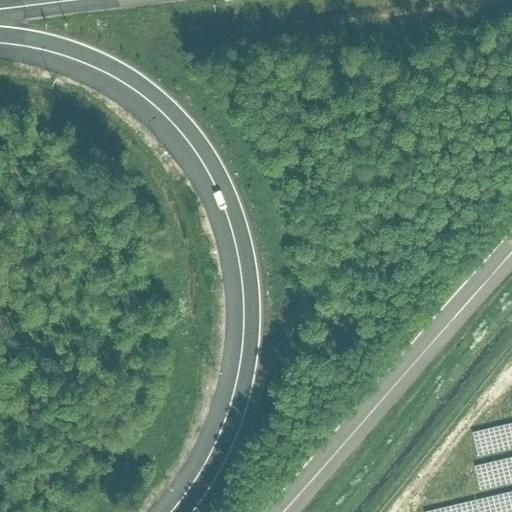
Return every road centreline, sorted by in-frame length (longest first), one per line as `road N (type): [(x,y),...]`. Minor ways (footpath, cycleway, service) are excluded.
road 1 (motorway): [(0,34),(46,42),(136,81),(194,135),(230,203),(251,306),(248,364),(235,417),(183,511)]
road 2 (motorway): [(271,511),(511,245)]
